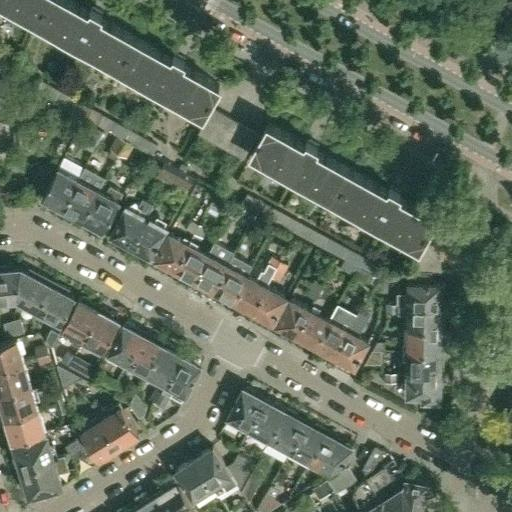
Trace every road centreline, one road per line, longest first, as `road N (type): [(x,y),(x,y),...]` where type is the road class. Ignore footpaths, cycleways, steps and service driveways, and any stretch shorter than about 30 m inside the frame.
road 1 (tertiary): [(203,0),(487,154)]
road 2 (residential): [(468,466),(479,371),(472,188),(487,154)]
road 3 (residential): [(241,342),(37,234),(0,235)]
road 4 (residential): [(468,466),(241,342)]
road 5 (residential): [(64,511),(184,435),(241,342)]
road 6 (tertiary): [(511,113),(305,0)]
